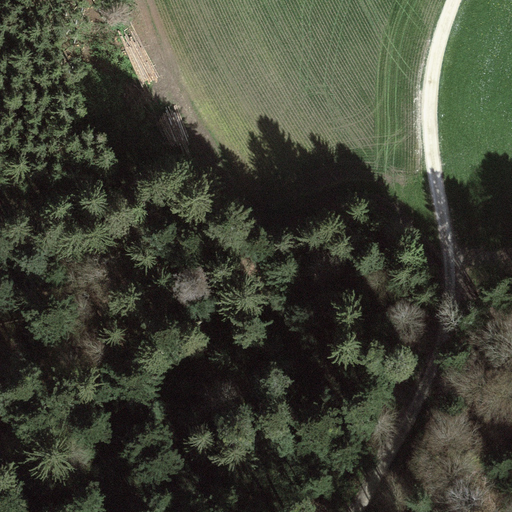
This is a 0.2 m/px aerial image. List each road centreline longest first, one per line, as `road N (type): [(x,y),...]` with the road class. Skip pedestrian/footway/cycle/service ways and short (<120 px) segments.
road 1 (track): [(63,511),(107,438),(205,341),(270,236),(312,206),(346,195),(393,202),(481,270),(511,274)]
road 2 (track): [(454,0),(429,115),(455,283),(421,401),(355,511)]
